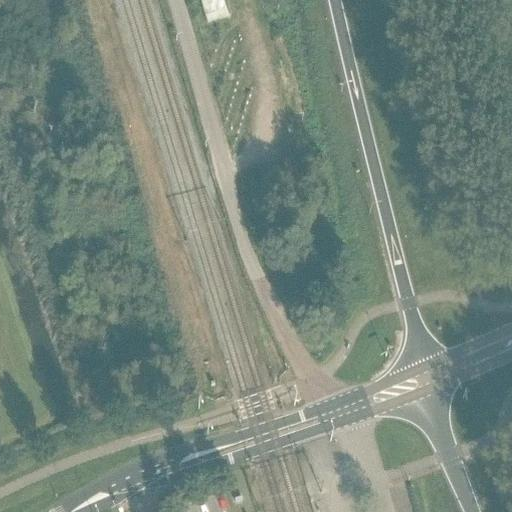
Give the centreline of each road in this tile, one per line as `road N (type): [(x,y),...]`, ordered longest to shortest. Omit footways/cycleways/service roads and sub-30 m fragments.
road 1 (motorway): [(333,0),(427,379)]
road 2 (secondary): [(75,511),(427,379)]
road 3 (motorway): [(427,379),(470,511)]
